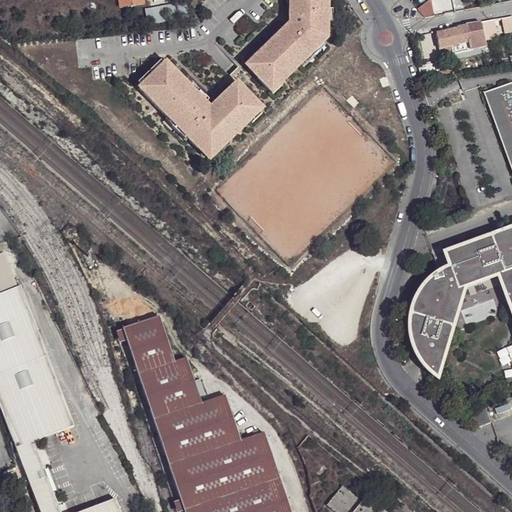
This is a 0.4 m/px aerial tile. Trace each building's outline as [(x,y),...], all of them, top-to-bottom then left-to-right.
[(291,0),(291,2),(290,2),(290,3),(289,17),(291,17),(291,23),(288,26),(283,31),(271,41),(270,39),(270,40),(259,49),(261,50),(249,60),(259,71),(254,76),(265,89),(275,81),(277,83),(298,64),(297,63),(308,53),(320,43),(322,41),(323,24),(324,17),(326,17),(327,11),(327,0),(291,0)] [(418,11),(420,14),(424,19),(434,17),(433,11),(431,2),(418,11)] [(332,11),(327,11),(326,17),(324,17),(323,24),(331,24),(332,11)] [(494,21),(480,23),(482,30),(490,29),(495,28),(495,26),(494,21)] [(480,23),(473,24),(475,32),(482,30),(480,23)] [(466,25),(468,35),(475,33),(475,32),(473,24),(466,25)] [(457,30),(452,31),(435,36),(439,50),(469,43),(468,35),(466,25),(456,27),(457,30)] [(503,25),(495,26),(495,28),(497,36),(504,34),(503,25)] [(268,37),(270,40),(270,39),(271,41),(283,31),(280,27),(268,37)] [(323,46),(320,43),(308,53),(297,63),(298,64),(300,67),(311,57),(323,46)] [(246,57),(249,60),(261,50),(259,49),(258,46),(246,57)] [(135,74),(138,78),(145,72),(147,75),(151,71),(156,67),(153,64),(160,59),(156,55),(146,64),(135,74)] [(180,75),(163,56),(160,59),(153,64),(156,67),(151,71),(147,75),(145,72),(138,78),(135,80),(161,110),(163,109),(172,120),(182,132),(181,133),(190,143),(190,144),(191,143),(195,140),(205,151),(207,149),(222,136),(223,137),(244,119),(245,118),(243,117),(253,108),(244,97),(246,95),(236,83),(226,92),(223,89),(211,98),(212,99),(205,106),(202,105),(201,104),(203,102),(200,98),(184,80),(180,75)] [(443,64),(434,66),(437,78),(438,80),(447,79),(444,69),(443,64)] [(437,78),(434,66),(428,68),(430,79),(437,78)] [(188,77),(184,80),(200,98),(204,95),(201,92),(188,77)] [(236,83),(233,80),(223,89),(226,92),(236,83)] [(275,81),(265,89),(268,93),(278,84),(277,83),(275,81)] [(432,82),(423,85),(425,90),(434,87),(432,82)] [(511,86),(486,96),(511,164),(511,86)] [(257,111),(253,108),(243,117),(245,118),(244,119),(246,121),(257,111)] [(172,120),(163,109),(161,110),(159,112),(169,124),(179,135),(181,133),(182,132),(172,120)] [(195,140),(191,143),(201,154),(205,151),(195,140)] [(432,376),(436,379),(449,335),(459,302),(461,301),(457,291),(497,276),(501,287),(504,296),(511,317),(511,229),(444,255),(449,271),(440,274),(436,276),(432,279),(429,281),(426,285),(420,291),(415,298),(414,302),(412,306),(411,310),(409,315),(409,319),(408,323),(408,327),(408,332),(409,336),(409,340),(410,345),(412,349),(413,353),(415,357),(417,360),(420,364),(422,367),(425,371),(428,374),(432,376)] [(76,426),(23,286),(19,287),(12,268),(6,252),(3,254),(0,254),(0,405),(39,511),(121,511),(116,499),(81,511),(61,511),(36,441),(76,426)] [(290,511),(263,431),(239,440),(225,397),(201,405),(186,359),(174,363),(158,318),(122,330),(183,511),(290,511)] [(484,409),(463,417),(476,429),(489,424),(484,409)] [(386,511),(366,495),(361,502),(343,487),(328,505),(335,511),(386,511)]
